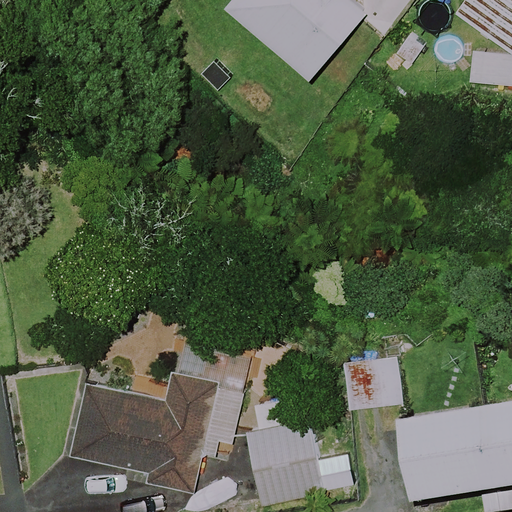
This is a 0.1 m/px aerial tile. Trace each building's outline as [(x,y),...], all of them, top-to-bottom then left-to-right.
[(234,0),(314,69),(366,10),(354,0),(234,0)] [(511,0),(463,0),(455,12),(493,39),(472,37),(466,81),(511,86),(511,0)] [(399,404),(395,354),(342,359),(346,409),(399,404)] [(242,386),(133,363),(127,389),(84,380),(69,453),(143,469),(141,479),(192,490),(200,452),(227,457),(242,386)] [(275,398),(241,403),(256,504),(317,495),(306,426),(280,430),(275,398)] [(511,511),(511,405),(397,424),(410,504),(481,492),(484,511),(511,511)]
